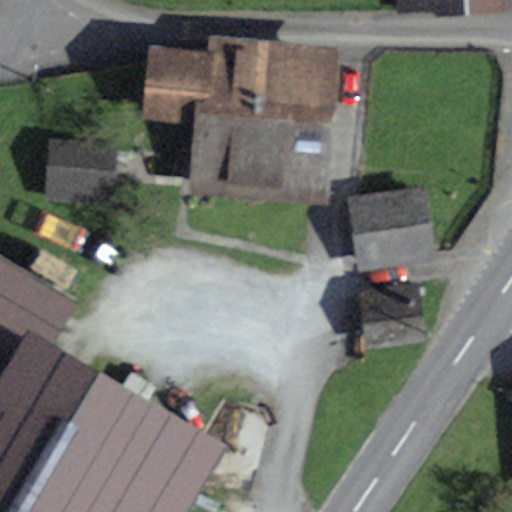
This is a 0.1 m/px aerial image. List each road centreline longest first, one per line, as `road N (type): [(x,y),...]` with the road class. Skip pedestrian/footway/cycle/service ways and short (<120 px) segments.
road 1 (residential): [(0,55),(57,40),(511,33)]
road 2 (primary): [(511,277),(353,511)]
